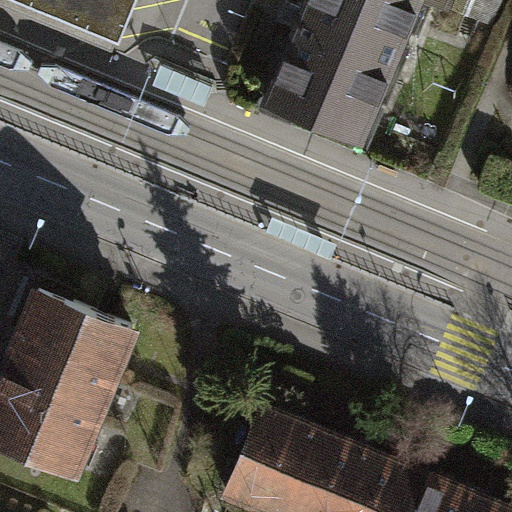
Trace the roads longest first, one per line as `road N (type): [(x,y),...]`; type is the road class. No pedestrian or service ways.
road 1 (tertiary): [(0,163),(511,373)]
road 2 (unknown): [(216,111),(139,220)]
